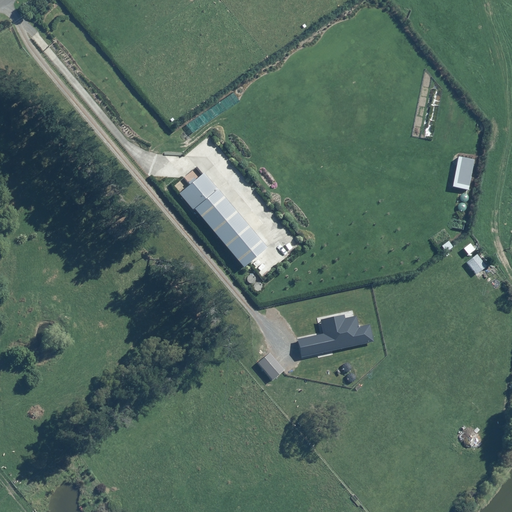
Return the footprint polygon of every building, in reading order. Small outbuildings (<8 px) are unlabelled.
[(467,191),(472,160),(453,157),(452,164),(454,164),(450,188),(467,191)] [(264,250),(195,168),(171,188),(241,270),(264,250)] [(452,248),(446,242),(440,248),(445,254),(452,248)] [(474,250),(468,244),(462,250),(468,256),(474,250)] [(475,258),(466,265),(476,276),(484,269),(475,258)] [(250,272),(243,279),(256,292),(263,286),(250,272)] [(229,308),(222,314),(248,345),(255,339),(229,308)] [(295,338),(300,360),(372,344),(367,325),(356,327),(352,310),(316,318),(319,333),(295,338)] [(269,354),(256,364),(271,382),(283,372),(269,354)]
